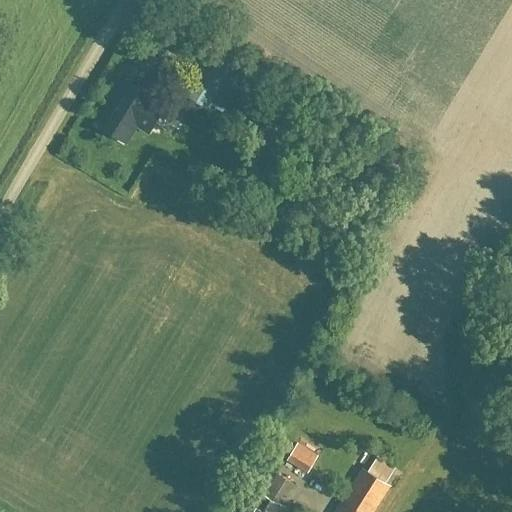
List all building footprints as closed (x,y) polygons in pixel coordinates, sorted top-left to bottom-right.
[(235,69),(210,53),(182,97),(207,113),(235,69)] [(140,119),(152,100),(124,83),(111,106),(113,107),(100,129),(123,143),(138,118),(140,119)] [(299,439),(285,462),(306,475),(317,458),(307,452),(310,446),(299,439)] [(363,469),(335,511),(373,511),(390,486),(363,469)] [(276,477),(263,497),(255,492),(242,511),(283,511),(284,510),(273,504),(278,496),(284,499),(292,486),(276,477)]
